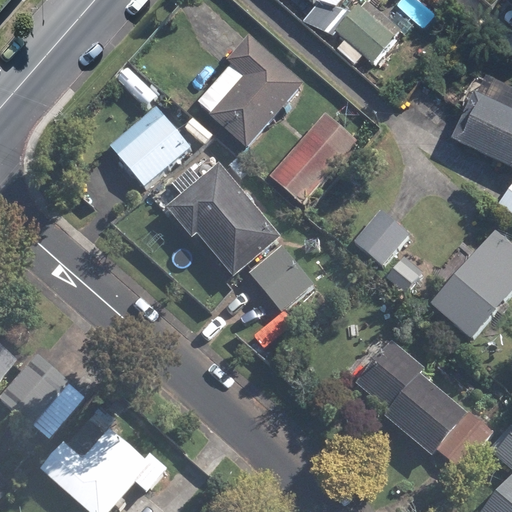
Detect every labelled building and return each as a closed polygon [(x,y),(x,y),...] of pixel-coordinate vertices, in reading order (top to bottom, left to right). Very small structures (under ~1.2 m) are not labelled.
[(369,2),(343,31),(378,62),(403,33),(369,2)] [(217,120),(255,151),(310,86),(255,40),(235,64),(238,66),(204,105),(218,118),(217,120)] [(511,111),(482,97),(460,142),(511,167),(511,111)] [(115,149),(150,190),(198,150),(162,108),(115,149)] [(277,180),(309,207),(363,144),(332,117),(277,180)] [(234,166),(245,179),(253,173),(242,159),(234,166)] [(204,236),(241,279),(286,241),(225,167),(207,182),(197,170),(178,187),(188,198),(173,211),(199,241),(204,236)] [(360,244),(388,268),(415,237),(387,213),(360,244)] [(440,308),(481,343),(511,307),(511,243),(502,235),(440,308)] [(256,277),(286,313),(319,286),(289,249),(256,277)] [(0,406),(4,403),(0,399),(0,393),(25,364),(0,342),(0,406)] [(393,419),(443,459),(476,417),(426,377),(432,370),(399,345),(365,388),(398,414),(393,419)] [(6,402),(38,429),(75,385),(43,358),(6,402)] [(449,457),(468,472),(499,435),(480,419),(449,457)] [(511,511),(511,432),(496,451),(504,458),(503,459),(511,467),(511,489),(492,511),(511,511)] [(49,474),(91,511),(120,511),(158,470),(117,433),(105,446),(94,436),(83,447),(95,458),(90,464),(73,448),(49,474)]
